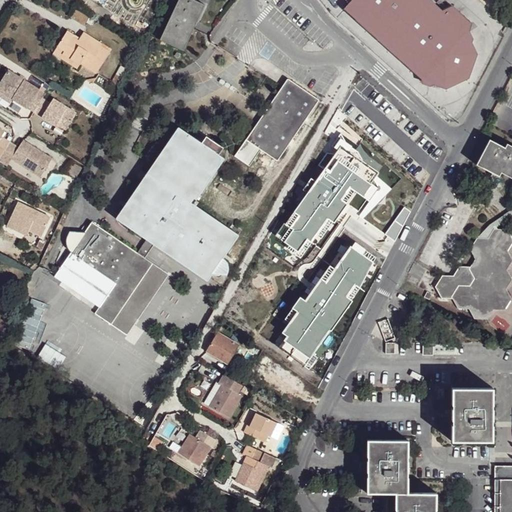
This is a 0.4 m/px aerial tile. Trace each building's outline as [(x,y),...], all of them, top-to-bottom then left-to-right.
[(202,4),(192,0),(175,0),(158,39),(182,49),(202,4)] [(441,14),(426,0),(342,0),(345,2),(340,7),(369,34),(368,36),(418,83),(441,88),(444,86),(462,74),(471,50),(460,32),(467,23),(449,7),(441,14)] [(79,40),(66,32),(58,46),(64,51),(62,54),(80,65),(81,64),(98,74),(110,54),(101,49),(104,45),(84,33),(79,40)] [(64,51),(58,46),(53,55),(78,69),(80,65),(62,54),(64,51)] [(40,91),(8,71),(0,84),(0,91),(13,100),(27,109),(28,108),(55,126),(57,123),(67,130),(77,115),(54,100),(52,104),(37,95),(40,91)] [(316,99),(284,77),(277,88),(242,138),(274,159),(316,99)] [(13,100),(0,91),(0,97),(10,104),(13,100)] [(221,146),(203,134),(199,140),(177,126),(115,217),(206,280),(237,233),(192,201),(223,156),(217,153),(221,146)] [(508,145),(492,137),(479,163),(500,175),(502,170),(511,175),(511,141),(508,145)] [(14,149),(6,143),(0,152),(0,165),(3,167),(7,160),(36,178),(48,159),(19,142),(14,149)] [(293,192),(318,202),(332,167),(308,157),(293,192)] [(48,220),(16,203),(3,225),(23,236),(25,231),(38,238),(48,220)] [(511,209),(488,228),(481,238),(493,238),(497,229),(500,229),(511,219),(511,209)] [(137,252),(90,220),(53,274),(98,305),(93,311),(126,334),(137,317),(107,297),(137,252)] [(493,238),(481,238),(473,254),(479,260),(473,273),(478,280),(474,285),(463,285),(458,299),(461,308),(474,307),(478,318),(489,319),(496,308),(509,309),(511,302),(511,290),(511,288),(511,285),(511,269),(511,266),(511,264),(511,252),(510,249),(511,246),(511,233),(510,230),(500,229),(497,229),(493,238)] [(302,254),(316,260),(321,248),(308,242),(302,254)] [(167,273),(137,252),(107,297),(137,317),(167,273)] [(245,345),(218,331),(210,349),(236,363),(245,345)] [(398,340),(389,340),(390,353),(399,352),(398,340)] [(298,378),(254,347),(250,352),(257,358),(255,361),(292,387),(298,378)] [(223,386),(212,406),(229,415),(241,394),(238,392),(242,385),(224,375),(219,382),(223,386)] [(496,386),(458,386),(456,439),(496,439),(496,386)] [(284,425),(258,412),(252,426),(247,425),(245,434),(260,442),(264,433),(278,439),(284,425)] [(213,449),(191,436),(181,455),(202,466),(213,449)] [(438,511),(438,493),(411,492),(411,439),(371,439),(372,493),(398,493),(398,511),(438,511)] [(264,455),(248,448),(245,456),(247,458),(238,482),(247,486),(249,483),(260,488),(268,465),(271,457),(264,455)] [(247,458),(245,456),(240,453),(230,481),(238,482),(247,458)] [(508,511),(509,481),(511,481),(511,467),(499,468),(498,511),(508,511)] [(260,488),(249,483),(247,486),(259,492),(260,488)]
